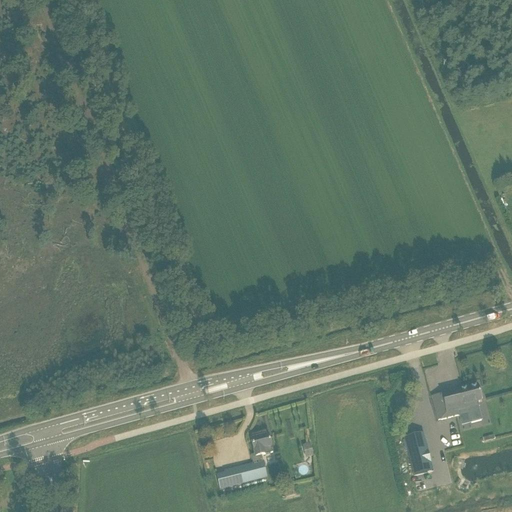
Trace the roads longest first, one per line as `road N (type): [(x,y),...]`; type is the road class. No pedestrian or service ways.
road 1 (track): [(196,416),(42,0)]
road 2 (secondary): [(357,352),(236,374),(47,425)]
road 3 (secondary): [(55,439),(357,352)]
road 4 (secondary): [(511,309),(357,352)]
